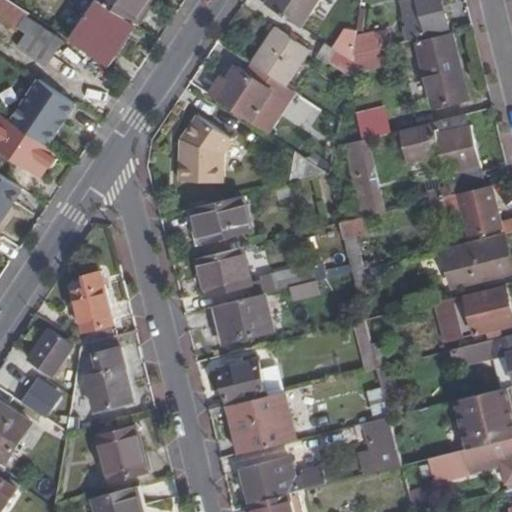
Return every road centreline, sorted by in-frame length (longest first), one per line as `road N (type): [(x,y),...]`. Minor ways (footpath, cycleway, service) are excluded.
road 1 (residential): [(113,151),(204,511)]
road 2 (residential): [(113,151),(0,319)]
road 3 (residential): [(212,0),(113,151)]
